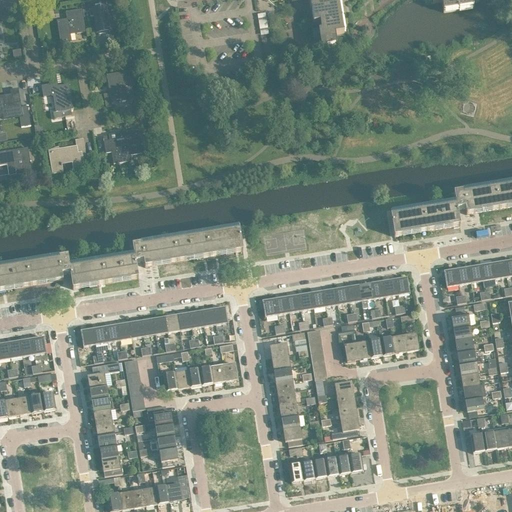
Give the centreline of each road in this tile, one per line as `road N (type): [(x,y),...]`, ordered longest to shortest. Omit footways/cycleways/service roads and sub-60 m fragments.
road 1 (residential): [(391,495),(371,382),(439,370)]
road 2 (residential): [(241,286),(421,255)]
road 3 (residential): [(61,316),(241,286)]
road 4 (residential): [(205,511),(187,408),(258,397)]
road 5 (residential): [(20,511),(6,439),(78,427)]
